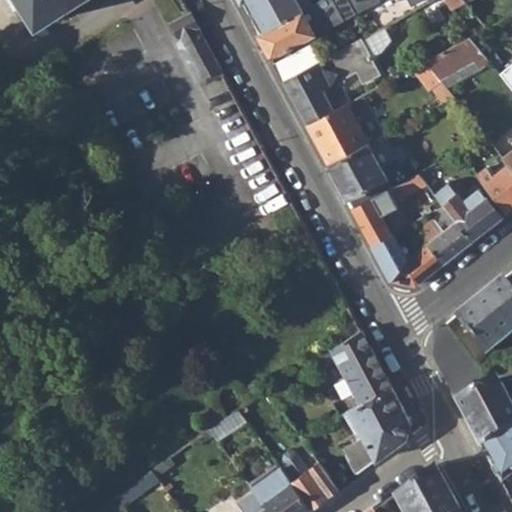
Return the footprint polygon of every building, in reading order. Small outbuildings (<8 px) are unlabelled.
[(25,0),(39,22),(75,0),(25,0)] [(245,0),(248,0),(264,30),(304,9),(298,0),(240,0),(241,1),(245,0)] [(258,33),(271,57),(375,0),(413,0),(415,2),(419,0),(319,0),(304,9),(264,30),(258,33)] [(191,13),(173,22),(206,81),(222,71),(191,13)] [(423,62),(438,80),(469,55),(475,63),(483,57),(468,39),(423,62)] [(284,80),(307,123),(336,108),(341,105),(332,89),(335,80),(345,74),(351,87),(369,77),(351,43),(284,80)] [(440,83),(444,88),(475,63),(469,55),(438,80),(440,83)] [(511,91),(511,62),(497,74),(511,91)] [(444,88),(440,83),(431,88),(441,103),(452,97),(444,88)] [(307,123),(328,162),(369,141),(348,102),(341,105),(336,108),(307,123)] [(328,162),(352,206),(389,187),(393,184),(369,141),(328,162)] [(511,147),(501,157),(507,164),(511,170),(511,147)] [(511,207),(511,170),(507,164),(492,177),(484,167),(475,175),(505,213),(511,207)] [(444,204),(472,239),(501,215),(486,196),(470,209),(449,183),(435,193),(444,204)] [(352,206),(372,243),(394,232),(408,224),(389,187),(352,206)] [(430,243),(444,261),(472,239),(444,204),(434,210),(438,214),(427,219),(424,215),(413,221),(430,243)] [(413,256),(394,232),(372,243),(391,278),(416,284),(444,261),(430,243),(413,256)] [(457,314),(487,352),(511,331),(511,289),(503,277),(457,314)] [(433,355),(453,393),(483,369),(446,323),(439,329),(433,355)] [(359,433),(361,436),(377,458),(407,436),(411,420),(361,329),(332,349),(361,402),(342,412),(354,435),(359,433)] [(456,398),(482,445),(511,421),(511,403),(498,376),(456,398)] [(267,392),(277,406),(297,393),(287,379),(267,392)] [(209,430),(217,440),(246,420),(239,411),(209,430)] [(511,421),(482,445),(501,482),(511,473),(511,421)] [(357,473),(377,458),(361,436),(340,450),(357,473)] [(285,473),(291,482),(319,461),(313,453),(285,473)] [(339,486),(319,461),(291,482),(311,507),(339,486)] [(273,496),(264,503),(270,511),(304,511),(311,507),(291,482),(285,473),(280,465),(261,479),(273,496)] [(393,495),(405,511),(459,511),(434,465),(393,495)] [(117,497),(124,507),(160,482),(152,472),(117,497)] [(246,508),(239,511),(270,511),(264,503),(257,494),(243,504),(246,508)]
